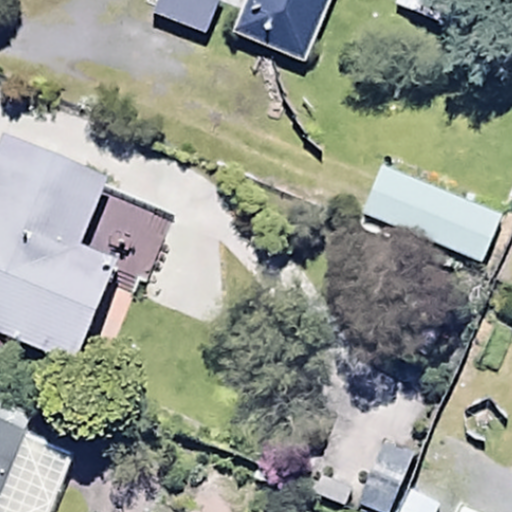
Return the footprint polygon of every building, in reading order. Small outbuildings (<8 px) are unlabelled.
[(226,0),(168,0),(163,15),(214,33),(226,0)] [(310,61),(335,0),(255,0),(242,33),(310,61)] [(475,0),(404,0),(404,2),(461,29),(475,0)] [(112,183),(8,142),(0,163),(0,331),(84,364),(103,315),(122,323),(163,217),(107,196),(112,183)] [(508,214),(387,165),(368,212),(489,261),(508,214)] [(0,511),(56,511),(79,454),(0,423),(0,511)] [(160,511),(174,470),(120,453),(103,506),(120,511),(160,511)]
